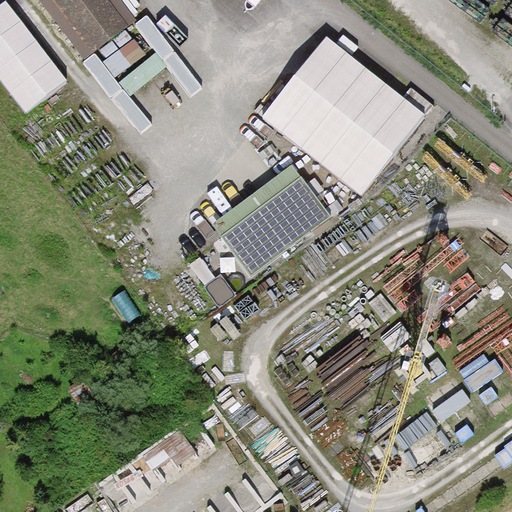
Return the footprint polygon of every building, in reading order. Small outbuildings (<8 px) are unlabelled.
[(110,0),(36,0),(85,61),(131,26),(110,0)] [(0,79),(27,114),(68,82),(6,3),(0,7),(0,79)] [(119,76),(147,55),(128,30),(100,50),(119,76)] [(326,35),(262,117),(362,194),(425,113),(326,35)] [(292,165),(214,224),(253,275),(331,216),(292,165)] [(222,274),(205,286),(220,308),(238,296),(222,274)] [(457,376),(424,397),(449,437),(482,417),(457,376)] [(83,380),(69,389),(80,408),(94,399),(83,380)] [(192,412),(99,483),(117,506),(210,436),(192,412)]
